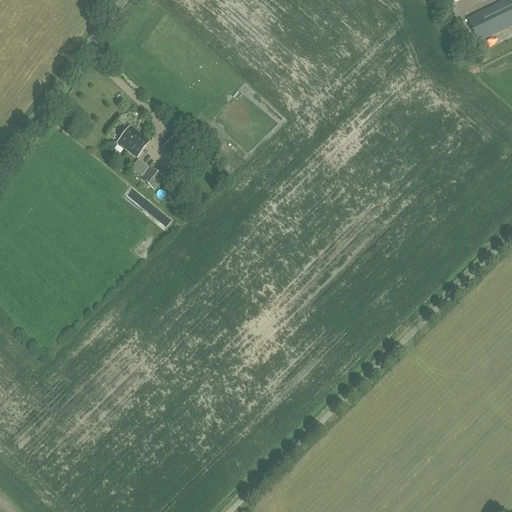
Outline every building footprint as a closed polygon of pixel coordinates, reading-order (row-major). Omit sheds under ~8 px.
[(511,0),(506,0),(467,19),(478,42),(511,25),(511,0)] [(137,158),(149,142),(130,127),(118,143),(137,158)] [(178,164),(194,146),(178,132),(162,149),(178,164)] [(153,170),(144,182),(155,191),(164,179),(153,170)] [(170,231),(177,219),(147,202),(144,206),(152,210),(148,219),(170,231)]
